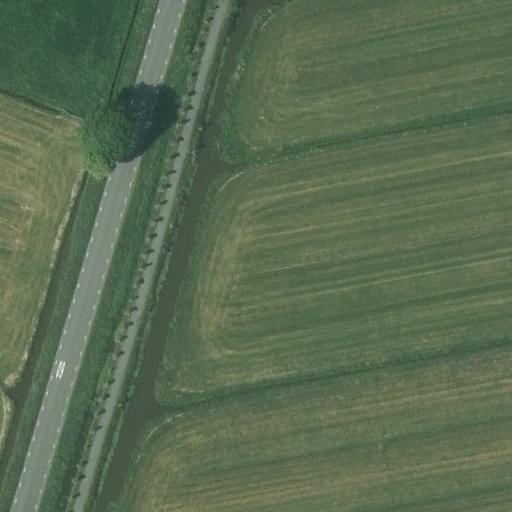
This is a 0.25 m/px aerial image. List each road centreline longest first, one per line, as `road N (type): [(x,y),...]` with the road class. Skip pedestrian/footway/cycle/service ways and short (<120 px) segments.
road 1 (unclassified): [(76,511),(228,0)]
road 2 (tertiary): [(24,511),(173,0)]
